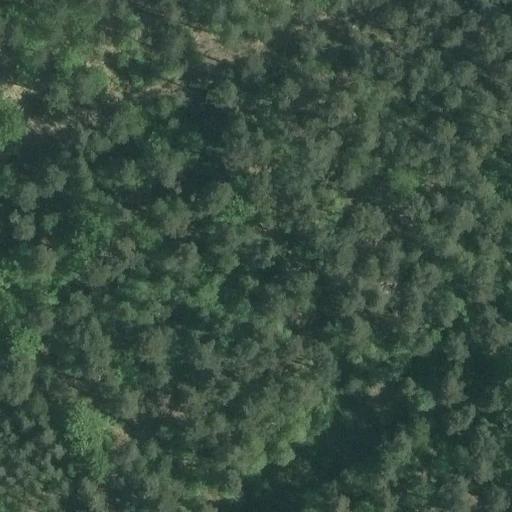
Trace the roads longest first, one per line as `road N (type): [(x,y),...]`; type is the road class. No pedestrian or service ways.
road 1 (track): [(0,153),(374,0)]
road 2 (track): [(0,339),(43,392),(106,511)]
